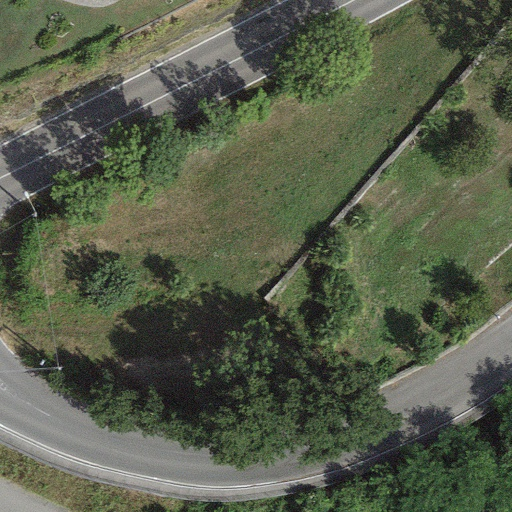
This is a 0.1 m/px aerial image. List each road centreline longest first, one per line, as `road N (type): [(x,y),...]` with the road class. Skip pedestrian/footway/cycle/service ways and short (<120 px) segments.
road 1 (secondary): [(456,0),(0,234)]
road 2 (tertiary): [(511,411),(331,511)]
road 3 (tertiary): [(274,511),(132,486),(81,466)]
road 4 (tertiary): [(81,466),(0,377)]
